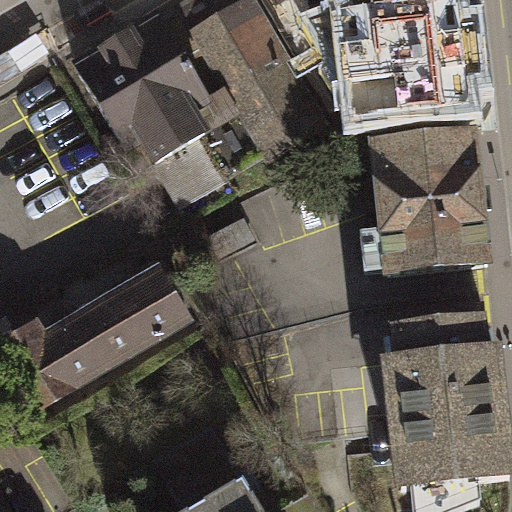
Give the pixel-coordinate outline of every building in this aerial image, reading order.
[(191,115),(230,179),(318,126),(243,0),(194,0),(157,23),(208,105),(191,115)] [(319,0),(279,0),(291,33),(326,23),(319,0)] [(453,0),(350,0),(353,17),(454,6),(453,0)] [(454,6),(353,17),(354,32),(345,33),(350,75),(360,74),(364,103),(464,93),(454,6)] [(208,105),(157,23),(75,71),(127,155),(142,146),(180,209),(230,179),(191,115),(208,105)] [(371,147),(384,278),(486,269),(473,137),(371,147)] [(113,368),(191,322),(160,269),(82,315),(113,368)] [(0,352),(36,413),(113,368),(82,315),(42,338),(36,328),(0,349),(0,352)] [(387,342),(399,492),(412,491),(413,511),(466,511),(480,507),(479,483),(506,481),(495,352),(485,353),(483,324),(395,331),(396,342),(387,342)] [(258,511),(211,432),(153,466),(180,511),(258,511)]
